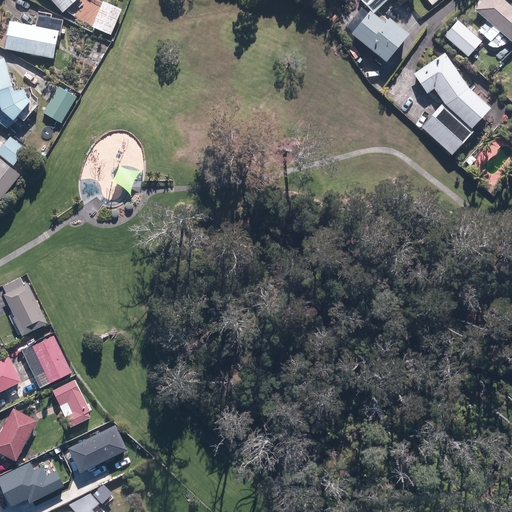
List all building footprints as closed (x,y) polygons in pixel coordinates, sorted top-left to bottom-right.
[(53,0),(65,13),(79,0),(53,0)] [(364,0),(376,13),(390,0),(364,0)] [(476,10),(488,20),(479,32),(502,52),(497,57),(502,61),(511,49),(511,5),(506,0),(484,0),(477,9),(476,10)] [(93,27),(113,35),(124,10),(105,1),(93,27)] [(373,12),(355,35),(390,63),(412,35),(393,19),(389,24),(373,12)] [(7,50),(56,59),(61,36),(63,36),(66,20),(41,15),(39,27),(12,22),(7,50)] [(447,105),(475,129),(494,108),(470,87),(446,53),(416,75),(430,94),(436,90),(447,105)] [(0,120),(11,129),(18,120),(18,121),(35,100),(32,97),(29,90),(19,93),(8,58),(0,60),(0,120)] [(45,113),(62,123),(77,98),(60,88),(45,113)] [(423,127),(454,155),(475,133),(445,104),(423,127)] [(0,151),(0,154),(14,166),(27,150),(12,137),(0,151)] [(466,161),(472,166),(477,160),(472,155),(466,161)] [(0,200),(20,176),(0,159),(0,200)] [(24,284),(20,277),(3,286),(6,293),(24,284)] [(28,283),(4,295),(15,317),(13,317),(22,336),(48,324),(28,283)] [(0,392),(7,390),(13,403),(44,387),(44,388),(53,384),(53,383),(74,372),(56,335),(28,349),(37,367),(34,368),(36,371),(23,378),(13,356),(0,362),(0,392)] [(66,417),(72,428),(93,418),(90,412),(92,411),(76,380),(55,391),(63,406),(68,403),(74,413),(66,417)] [(0,439),(0,450),(19,461),(40,421),(16,408),(0,439)] [(13,496),(33,511),(34,511),(66,472),(45,455),(13,496)] [(98,469),(102,480),(121,473),(116,461),(98,469)] [(61,479),(70,496),(85,489),(87,493),(94,490),(92,485),(97,483),(89,465),(61,479)] [(96,496),(104,504),(114,494),(106,486),(96,496)] [(95,511),(102,505),(93,494),(70,506),(75,511),(95,511)]
